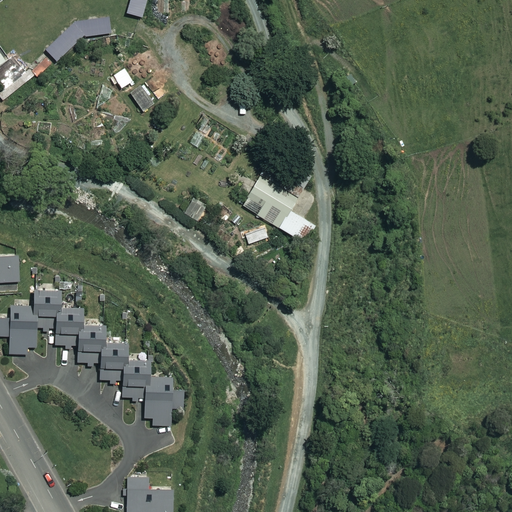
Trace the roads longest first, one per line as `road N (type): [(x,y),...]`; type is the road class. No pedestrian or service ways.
road 1 (track): [(315,511),(328,463),(361,420),(356,511)]
road 2 (track): [(372,511),(413,455),(430,447),(440,447),(443,458),(429,511)]
